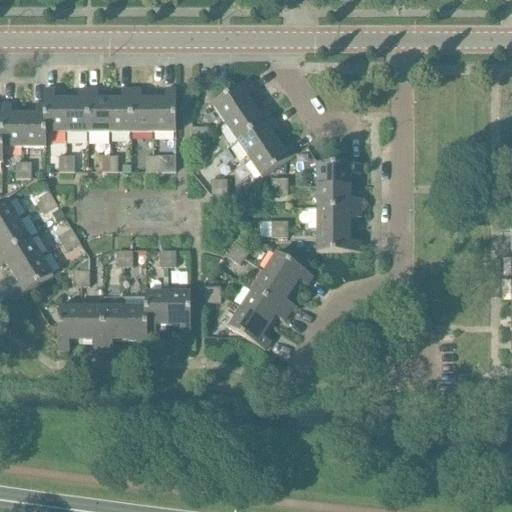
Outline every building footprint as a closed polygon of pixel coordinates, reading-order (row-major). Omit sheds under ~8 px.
[(223,126),(252,107),(246,97),(254,92),(248,82),(211,108),(223,126)] [(66,136),(66,101),(54,101),(54,91),(43,91),(44,106),(44,136),(46,136),(66,136)] [(88,136),(88,91),(78,91),(78,101),(66,101),(66,136),(88,136)] [(109,135),(109,101),(97,101),(97,91),(88,91),(88,136),(109,135)] [(131,135),(131,91),(121,91),(121,101),(109,101),(109,135),(131,135)] [(153,135),(153,101),(141,101),(141,91),(131,91),(131,135),(153,135)] [(175,135),(175,92),(165,92),(165,101),(153,101),(153,135),(175,135)] [(23,117),(23,151),(46,151),(46,136),(44,136),(44,106),(35,106),(35,117),(23,117)] [(23,151),(23,117),(11,117),(11,107),(0,107),(0,122),(1,122),(1,151),(3,151),(23,151)] [(252,107),(223,126),(236,144),(273,119),(268,111),(259,117),(252,107)] [(273,119),(236,144),(248,162),(277,143),(270,133),(279,127),(273,119)] [(191,137),(208,137),(208,129),(191,129),(191,137)] [(191,145),(192,145),(208,145),(208,137),(191,137),(191,145)] [(261,181),(298,156),(291,147),(283,152),(277,143),(248,162),(261,181)] [(66,158),(66,174),(74,174),(74,158),(66,158)] [(109,158),(109,174),(118,174),(117,158),(109,158)] [(145,158),(145,175),(153,175),(153,158),(145,158)] [(153,158),(153,175),(161,175),(161,158),(153,158)] [(23,181),(23,165),(15,165),(15,181),(23,181)] [(23,165),(23,181),(31,181),(31,165),(23,165)] [(361,166),(315,166),(315,189),(350,189),(350,177),(361,177),(361,166)] [(219,182),(219,198),(227,198),(227,181),(219,182)] [(271,189),(287,189),(288,181),(271,181),(271,189)] [(219,198),(219,182),(211,182),(211,198),(219,198)] [(287,189),(271,189),(271,197),(287,197),(287,189)] [(350,189),(315,189),(316,210),(360,210),(360,201),(350,201),(350,189)] [(39,209),(53,201),(49,194),(34,202),(39,209)] [(53,201),(39,209),(43,216),(57,208),(53,201)] [(8,202),(0,206),(0,232),(20,221),(8,202)] [(316,210),(305,210),(305,232),(316,232),(350,232),(350,220),(360,220),(360,210),(316,210)] [(60,212),(52,216),(52,217),(57,225),(64,220),(62,216),(61,214),(60,213),(60,212)] [(20,221),(0,232),(0,258),(31,240),(20,221)] [(271,224),(259,224),(259,232),(271,232),(271,224)] [(288,224),(271,224),(271,232),(288,232),(288,224)] [(61,246),(75,238),(71,231),(57,239),(61,246)] [(271,232),(259,232),(259,238),(261,240),(271,240),(271,232)] [(288,232),(271,232),(271,240),(288,240),(288,232)] [(350,232),(316,232),(316,255),(360,255),(360,244),(350,244),(350,232)] [(65,253),(79,245),(75,238),(61,246),(65,253)] [(31,240),(0,258),(0,269),(6,266),(13,276),(42,258),(31,240)] [(230,252),(244,261),(248,255),(235,246),(230,252)] [(226,259),(227,260),(240,268),(244,261),(230,252),(226,259)] [(124,253),(124,270),(132,270),(132,253),(124,253)] [(159,253),(160,270),(168,270),(168,253),(159,253)] [(275,254),(275,255),(263,273),(292,292),(298,282),(307,287),(313,278),(275,254)] [(15,301),(54,277),(42,258),(13,276),(19,286),(9,292),(15,301)] [(82,266),(81,273),(81,289),(89,289),(89,273),(89,261),(88,261),(82,266)] [(251,292),(288,316),(294,307),(285,302),(292,292),(263,273),(251,292)] [(204,297),(220,297),(220,289),(204,289),(204,297)] [(239,310),(268,328),(275,318),(283,324),(288,316),(251,292),(239,310)] [(167,328),(168,293),(145,293),(145,309),(146,309),(146,338),(147,338),(155,338),(155,328),(167,328)] [(168,293),(167,328),(179,328),(179,338),(190,338),(190,293),(168,293)] [(220,297),(204,297),(204,305),(220,305),(220,297)] [(58,308),(58,323),(58,352),(69,352),(69,342),(81,342),(81,308),(58,308)] [(81,308),(81,342),(93,342),(93,353),(102,353),(102,309),(81,308)] [(102,309),(102,353),(112,353),(112,342),(124,342),(124,309),(102,309)] [(124,309),(124,342),(136,342),(136,353),(147,353),(147,338),(146,338),(146,309),(145,309),(124,309)] [(227,329),(238,336),(265,353),(270,344),(262,338),(268,328),(239,310),(227,329)]
